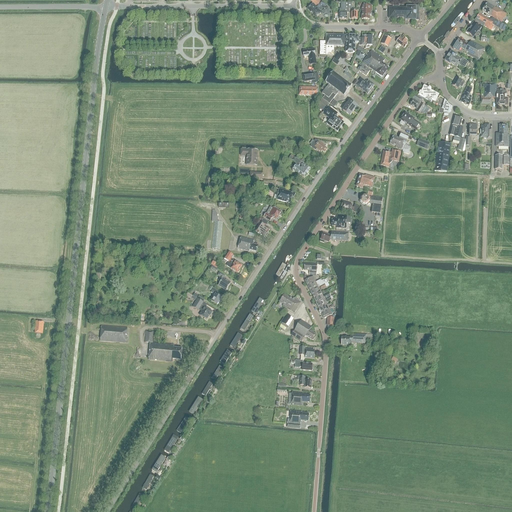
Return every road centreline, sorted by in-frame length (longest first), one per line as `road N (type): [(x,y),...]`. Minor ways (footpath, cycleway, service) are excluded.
road 1 (secondary): [(46,511),(105,6)]
road 2 (residential): [(187,378),(335,150),(419,38)]
road 3 (unclassified): [(295,270),(325,341),(313,511)]
road 4 (unclassified): [(295,270),(413,86),(440,76)]
road 5 (tertiary): [(295,8),(105,6)]
road 6 (unclassified): [(105,511),(187,378)]
